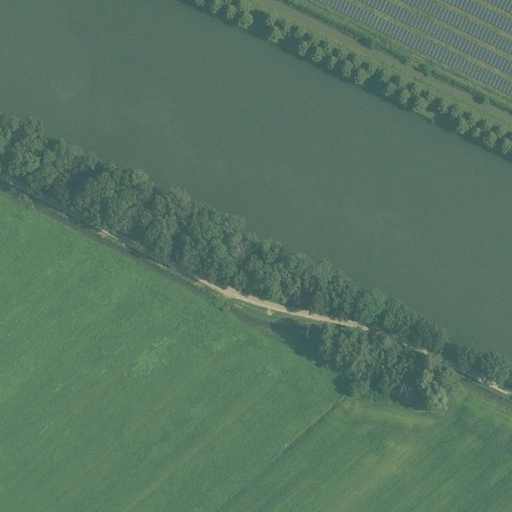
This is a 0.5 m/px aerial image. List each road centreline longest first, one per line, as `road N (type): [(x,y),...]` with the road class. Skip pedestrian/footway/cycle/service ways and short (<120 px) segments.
road 1 (track): [(511,399),(365,330),(245,303),(0,180)]
road 2 (track): [(239,0),(511,132)]
